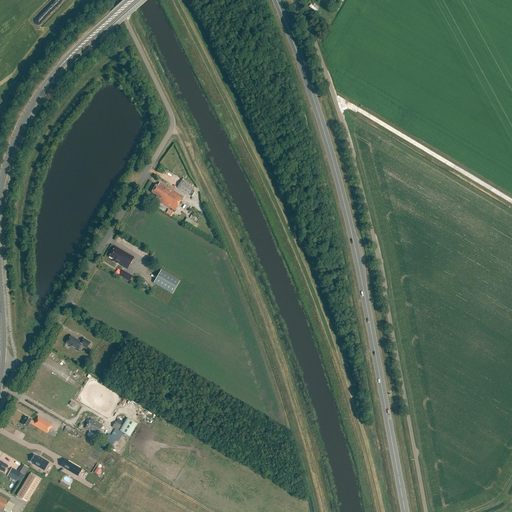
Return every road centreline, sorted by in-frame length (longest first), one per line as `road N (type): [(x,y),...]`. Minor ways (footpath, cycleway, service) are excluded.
road 1 (unclassified): [(426,511),(359,187),(333,94),(290,0)]
road 2 (trunk): [(405,511),(340,187),(277,0)]
road 3 (unclassified): [(2,362),(27,363),(37,354),(173,121),(115,0)]
road 4 (secondary): [(0,196),(36,94),(130,0)]
